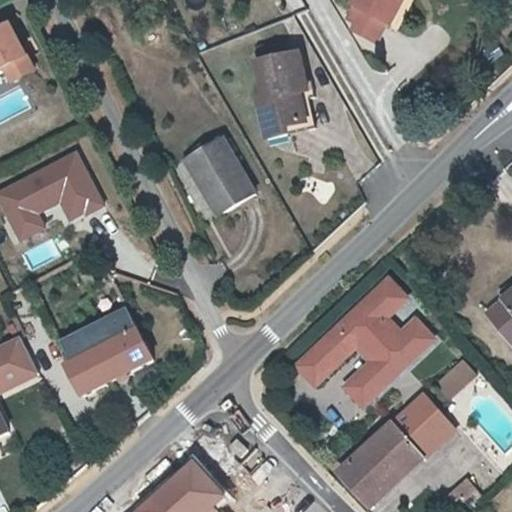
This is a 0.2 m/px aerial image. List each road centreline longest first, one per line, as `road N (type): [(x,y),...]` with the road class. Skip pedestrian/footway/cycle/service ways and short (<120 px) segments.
road 1 (residential): [(56,0),(242,365)]
road 2 (tertiary): [(242,365),(417,193)]
road 3 (residential): [(314,0),(417,193)]
road 4 (tertiary): [(75,511),(227,380)]
road 5 (residential): [(227,380),(331,498)]
road 6 (tertiary): [(417,193),(511,106)]
